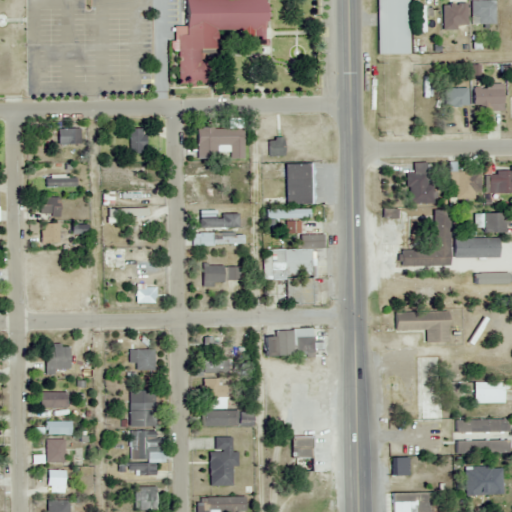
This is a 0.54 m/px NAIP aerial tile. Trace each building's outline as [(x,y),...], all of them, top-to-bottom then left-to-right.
[(261,0),(182,0),(183,26),(174,27),(176,85),(216,83),(214,39),(227,39),(227,32),(248,31),(248,41),(263,41),(261,0)] [(376,0),(376,54),(406,54),(406,0),(376,0)] [(494,0),(469,0),(469,16),(476,16),(476,25),(494,25),(494,0)] [(445,36),(457,36),(456,3),(445,3),(445,36)] [(500,110),(500,86),(471,86),(471,110),(500,110)] [(465,88),(443,88),(443,105),(465,105),(465,88)] [(79,129),(55,129),(55,144),(79,144),(79,129)] [(143,153),(143,129),(128,129),(128,153),(143,153)] [(241,129),(196,129),(196,159),(241,159),(241,129)] [(433,203),(433,186),(425,186),(425,163),(411,163),(411,173),(405,173),(405,203),(433,203)] [(310,204),(310,164),(283,164),(283,204),(310,204)] [(479,198),(479,172),(455,172),(455,198),(479,198)] [(511,172),(485,172),(485,194),(511,194),(511,172)] [(74,178),(43,178),(43,187),(74,187),(74,178)] [(57,215),(57,198),(37,198),(37,215),(57,215)] [(264,233),(270,233),(270,220),(308,219),(307,210),(264,210),(264,233)] [(448,266),(449,210),(432,210),(431,250),(399,250),(398,266),(448,266)] [(503,232),(503,213),(472,213),(472,232),(503,232)] [(297,235),(296,247),(320,248),(320,235),(297,234),(297,222),(283,222),(283,234),(297,235)] [(57,244),(57,224),(39,224),(39,244),(57,244)] [(185,233),(185,246),(242,245),(241,233),(185,233)] [(309,276),(309,249),(261,250),(261,280),(283,280),(283,305),(311,305),(311,276),(309,276)] [(200,283),(238,283),(238,266),(200,266),(200,283)] [(151,303),(151,290),(134,290),(134,303),(151,303)] [(446,342),(445,311),(391,312),(392,330),(423,330),(423,343),(446,342)] [(261,336),(261,357),(311,356),(310,330),(271,330),(271,336),(261,336)] [(219,343),(211,343),(211,338),(202,338),(202,354),(219,354),(219,343)] [(43,371),(66,371),(66,345),(43,345),(43,371)] [(153,370),(153,350),(128,350),(128,370),(153,370)] [(200,360),(200,374),(228,374),(228,360),(200,360)] [(225,386),(218,386),(218,380),(201,380),(201,409),(225,409),(225,386)] [(502,383),(472,383),(472,403),(502,403),(502,383)] [(128,391),(128,427),(154,427),(154,391),(128,391)] [(65,408),(65,392),(38,392),(38,408),(65,408)] [(251,427),(251,412),(238,412),(238,411),(200,411),(200,427),(251,427)] [(506,454),(506,421),(453,421),(453,454),(506,454)] [(70,422),(43,422),(43,435),(70,435),(70,422)] [(128,462),(155,462),(155,432),(128,432),(128,462)] [(208,452),(208,486),(230,486),(230,466),(236,466),(236,453),(230,453),(230,438),(213,438),(213,452),(208,452)] [(310,438),(290,438),(290,460),(310,460),(310,438)] [(44,463),(63,463),(63,440),(44,440),(44,463)] [(407,476),(407,458),(390,458),(390,476),(407,476)] [(153,467),(131,467),(131,475),(153,475),(153,467)] [(501,495),(501,469),(466,469),(466,495),(501,495)] [(63,471),(45,471),(45,486),(63,486),(63,471)] [(132,511),(155,511),(155,487),(132,487),(132,511)] [(434,511),(435,493),(389,493),(389,511),(434,511)] [(243,511),(244,497),(195,498),(194,511),(243,511)] [(66,511),(67,501),(45,501),(44,511),(66,511)]
